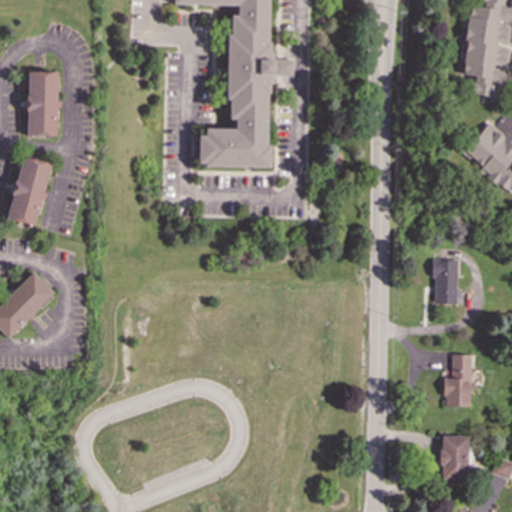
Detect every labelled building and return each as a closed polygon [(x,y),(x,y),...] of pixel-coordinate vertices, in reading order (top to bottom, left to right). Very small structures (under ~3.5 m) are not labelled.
[(172,0),(172,2),(172,4),(191,4),(195,4),(236,5),(236,15),(229,15),(229,35),(225,35),(225,99),(228,99),(228,119),(234,119),(234,129),(213,128),(204,128),(204,135),(197,135),(197,163),(204,163),(204,166),(268,167),(268,145),(265,145),(265,92),(268,92),(268,83),(271,83),(271,76),(291,76),(291,59),(272,59),(272,51),(269,51),(269,42),(267,42),(267,0),(172,0)] [(458,73),(473,76),(470,94),(479,95),(478,99),(492,101),(494,88),(502,89),(505,68),(504,68),(507,49),(496,47),(497,42),(506,44),(509,27),(496,25),(497,19),(509,21),(511,6),(511,1),(508,1),(508,0),(481,0),(480,7),(469,5),(458,73)] [(26,71),(26,96),(25,96),(25,100),(24,107),(24,111),(26,111),(25,135),(55,136),(55,108),(58,108),(58,100),(55,100),(56,72),(44,72),(32,71),(26,71)] [(461,154),(492,178),(491,178),(511,193),(511,140),(486,121),(461,154)] [(5,218),(33,225),(40,199),(43,199),(45,192),(42,191),(44,183),(50,164),(21,156),(15,180),(14,179),(13,184),(11,191),(10,195),(11,195),(5,218)] [(431,303),(459,304),(460,290),(455,290),(455,260),(432,260),(431,303)] [(0,303),(0,331),(7,338),(52,293),(50,291),(31,271),(20,283),(0,303)] [(468,354),(449,354),(449,378),(442,377),(442,406),(467,406),(468,354)] [(466,436),(439,435),(438,479),(465,480),(466,436)] [(489,473),(506,479),(511,463),(495,456),(489,473)]
